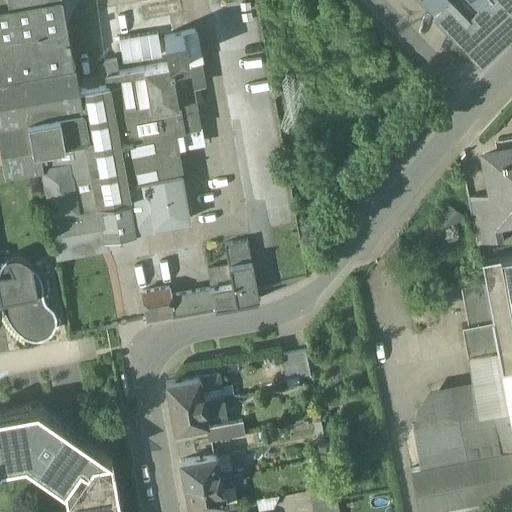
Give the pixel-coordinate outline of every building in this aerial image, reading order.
[(0,0),(0,8),(43,0),(0,0)] [(0,33),(67,21),(77,0),(43,0),(0,8),(0,33)] [(422,0),(434,12),(446,0),(463,18),(483,0),(422,0)] [(511,0),(483,0),(463,18),(446,0),(434,12),(481,61),(511,31),(511,0)] [(67,21),(0,33),(0,75),(75,61),(67,21)] [(170,63),(119,72),(117,59),(105,61),(107,74),(105,74),(107,81),(79,86),(89,137),(100,204),(101,204),(100,204),(126,199),(126,200),(128,200),(133,230),(190,220),(174,132),(179,131),(183,131),(183,130),(200,127),(193,89),(209,86),(200,31),(165,37),(170,63)] [(0,75),(0,146),(5,172),(41,165),(38,145),(89,137),(79,86),(75,61),(0,75)] [(200,127),(183,130),(183,131),(179,131),(182,147),(203,143),(200,127)] [(89,137),(38,145),(41,165),(58,258),(108,248),(106,237),(100,204),(89,137)] [(511,150),(483,156),(490,193),(495,217),(497,217),(498,225),(511,222),(511,150)] [(490,193),(468,198),(477,245),(501,240),(498,225),(497,217),(495,217),(490,193)] [(126,199),(100,204),(101,204),(100,204),(106,237),(133,232),(133,230),(128,200),(126,200),(126,199)] [(170,288),(143,293),(147,321),(259,301),(250,241),(227,245),(234,284),(172,296),(170,288)] [(511,254),(481,260),(498,348),(511,345),(511,254)] [(32,264),(23,257),(15,255),(6,258),(0,264),(0,263),(0,301),(1,301),(5,312),(9,319),(14,326),(20,332),(27,336),(36,337),(44,335),(51,331),(55,323),(56,315),(53,307),(46,302),(43,294),(48,293),(42,262),(32,264)] [(72,266),(56,268),(60,294),(76,291),(72,266)] [(484,281),(460,286),(467,324),(491,320),(484,281)] [(467,324),(461,326),(467,355),(497,350),(497,348),(491,320),(467,324)] [(511,345),(498,348),(497,348),(497,350),(501,370),(511,367),(511,345)] [(306,350),(293,353),(298,376),(311,374),(306,350)] [(497,350),(467,355),(479,415),(508,409),(508,406),(501,370),(497,350)] [(293,353),(281,355),(285,379),(298,376),(293,353)] [(511,367),(501,370),(508,406),(511,405),(511,367)] [(197,377),(167,383),(171,406),(203,400),(201,389),(214,387),(214,386),(221,385),(219,374),(197,378),(197,377)] [(203,400),(171,406),(175,431),(206,425),(207,427),(228,423),(223,397),(203,400)] [(0,466),(1,465),(26,461),(65,488),(69,511),(122,511),(113,457),(37,404),(0,411),(0,466)] [(479,415),(412,428),(420,467),(511,449),(511,426),(508,409),(479,415)] [(228,423),(207,427),(209,440),(244,433),(242,421),(228,423)] [(511,511),(511,449),(420,467),(411,469),(419,511),(502,494),(505,511),(511,511)] [(216,456),(205,458),(204,452),(195,454),(196,459),(181,462),(185,485),(220,479),(219,472),(216,456)] [(229,453),(216,456),(219,472),(232,469),(229,453)] [(232,469),(219,472),(220,479),(233,476),(232,469)] [(233,476),(220,479),(222,486),(235,484),(233,476)] [(220,479),(185,485),(189,509),(204,507),(205,511),(214,510),(213,504),(224,502),(222,486),(220,479)] [(235,484),(222,486),(224,502),(238,500),(235,484)] [(335,485),(309,489),(312,504),(337,499),(335,485)] [(339,511),(337,499),(312,504),(313,511),(339,511)]
